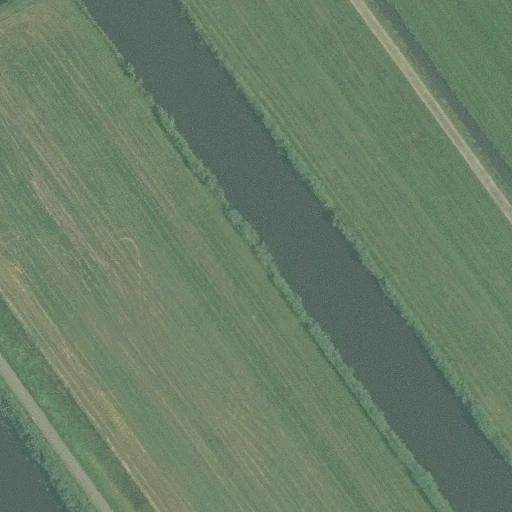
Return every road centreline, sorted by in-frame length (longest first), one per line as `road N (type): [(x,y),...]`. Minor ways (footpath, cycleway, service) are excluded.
road 1 (track): [(511,218),(355,0)]
road 2 (unclassified): [(106,511),(0,364)]
